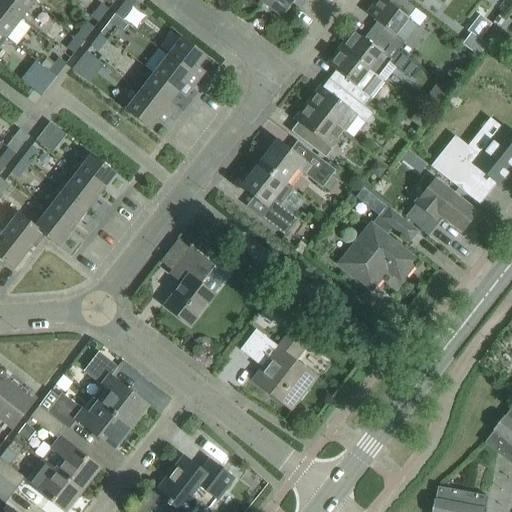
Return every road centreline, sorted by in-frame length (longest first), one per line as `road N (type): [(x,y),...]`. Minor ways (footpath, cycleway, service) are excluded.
road 1 (secondary): [(330,496),(511,262)]
road 2 (residential): [(95,309),(270,71)]
road 3 (residential): [(195,388),(330,496)]
road 4 (residential): [(99,511),(195,388)]
road 5 (residential): [(95,309),(195,388)]
